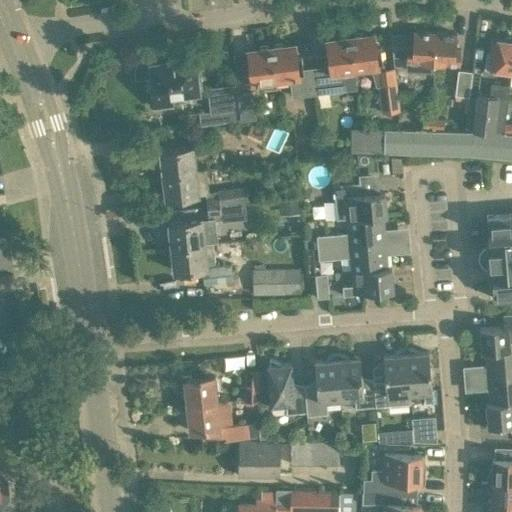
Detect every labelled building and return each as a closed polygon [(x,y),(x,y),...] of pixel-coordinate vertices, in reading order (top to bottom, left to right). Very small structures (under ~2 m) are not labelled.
[(432,60),(434,30),(413,29),(412,44),(392,43),(394,65),(407,65),(407,69),(432,71),(432,60)] [(455,31),(434,30),(432,60),(460,61),(460,46),(455,46),(455,31)] [(401,109),(399,97),(395,66),(382,68),(379,45),(374,45),(373,34),(349,37),(353,66),(374,63),(379,99),(381,112),(401,109)] [(324,65),(313,66),(317,93),(344,90),(341,67),(353,66),(349,37),(325,40),(326,51),(322,52),(324,65)] [(511,68),(511,63),(511,39),(494,37),(492,52),(486,51),(484,65),(484,70),(495,71),(496,66),(511,68)] [(317,93),(313,66),(301,67),(300,55),(295,55),(293,44),(270,47),(275,76),(289,74),(292,96),(317,93)] [(247,80),(275,76),(270,47),(246,50),(248,62),(244,62),(247,80)] [(180,60),(179,55),(164,58),(165,62),(152,64),(154,76),(150,77),(155,107),(172,104),(171,93),(197,89),(193,58),(180,60)] [(469,95),(470,95),(473,70),(458,68),(455,95),(468,97),(469,95)] [(238,108),(236,86),(235,83),(207,86),(210,112),(238,109),(238,108)] [(469,95),(468,97),(464,128),(465,128),(465,130),(384,127),(351,127),(351,150),(472,154),(511,158),(511,132),(504,132),(504,131),(511,131),(511,122),(505,122),(509,85),(491,83),(490,94),(478,93),(477,95),(470,95),(469,95)] [(253,90),(237,92),(241,119),(256,117),(253,90)] [(422,126),(433,127),(434,118),(423,117),(422,126)] [(445,119),(434,118),(433,127),(444,127),(445,119)] [(164,173),(195,169),(192,145),(162,149),(164,173)] [(167,196),(206,192),(207,205),(245,201),(248,200),(247,185),(218,189),(209,190),(207,168),(195,169),(164,173),(167,196)] [(284,182),(285,196),(300,195),(299,180),(284,182)] [(387,215),(385,191),(360,193),(359,182),(333,184),(336,218),(347,217),(383,214),(383,215),(387,215)] [(245,201),(207,205),(208,216),(221,215),(222,221),(247,218),(245,201)] [(511,213),(487,215),(489,249),(483,249),(484,265),(491,264),(494,297),(511,295),(511,213)] [(385,241),(383,215),(383,214),(347,217),(348,231),(317,234),(318,247),(385,241)] [(173,246),(214,241),(217,240),(214,217),(200,219),(200,218),(170,222),(173,246)] [(216,263),(214,241),(173,246),(175,270),(203,267),(204,281),(232,278),(231,262),(216,263)] [(351,256),(352,270),(388,267),(388,266),(385,241),(318,247),(319,259),(351,256)] [(392,266),(388,266),(388,267),(352,270),(353,284),(342,285),(343,295),(355,293),(394,289),(392,266)] [(299,292),(299,267),(252,268),(252,292),(299,292)] [(329,296),(327,272),(315,273),(317,297),(329,296)] [(482,350),(486,350),(486,349),(511,347),(511,312),(504,313),(505,325),(480,327),(482,350)] [(374,379),(376,406),(410,403),(409,392),(406,345),(393,353),(383,354),(386,378),(374,379)] [(406,345),(409,392),(423,391),(424,401),(434,400),(433,389),(432,389),(429,350),(419,351),(406,345)] [(511,347),(486,349),(486,350),(488,376),(511,373),(511,347)] [(327,399),(340,398),(337,351),(324,359),(315,360),(316,384),(305,385),(307,411),(307,414),(328,413),(327,399)] [(355,408),(376,406),(374,379),(362,380),(360,356),(350,357),(337,351),(340,398),(354,397),(355,408)] [(286,413),(307,411),(305,385),(293,386),(291,362),(281,362),(270,358),(270,363),(268,363),(271,403),(285,402),(286,413)] [(245,400),(246,400),(246,405),(258,405),(258,400),(259,370),(246,369),(245,400)] [(511,373),(488,376),(490,401),(490,402),(511,400),(511,373)] [(188,404),(218,401),(215,375),(185,379),(188,404)] [(511,400),(490,402),(490,401),(486,402),(488,425),(511,423),(511,400)] [(220,426),(218,401),(188,404),(191,430),(201,429),(202,438),(227,435),(227,440),(261,437),(259,422),(220,426)] [(437,441),(435,415),(411,417),(413,441),(437,441)] [(338,441),(291,440),(291,463),(339,464),(338,441)] [(278,442),(239,441),(239,474),(278,474),(278,442)] [(363,477),(363,489),(399,491),(399,479),(413,480),(413,481),(425,482),(425,465),(422,465),(422,454),(385,452),(384,469),(372,468),(372,478),(363,477)] [(488,478),(488,479),(511,480),(511,457),(493,457),(493,466),(489,471),(488,478)] [(0,502),(3,498),(11,497),(8,476),(0,470),(0,502)] [(492,493),(492,501),(511,501),(511,480),(488,479),(488,481),(489,488),(492,493)] [(275,511),(276,510),(338,511),(357,511),(358,492),(339,491),(339,490),(276,489),(276,498),(255,497),(255,503),(238,502),(237,511),(275,511)] [(384,502),(384,511),(420,511),(421,503),(399,502),(399,491),(363,489),(362,501),(384,502)] [(489,511),(511,511),(511,501),(492,501),(492,509),(489,511)]
